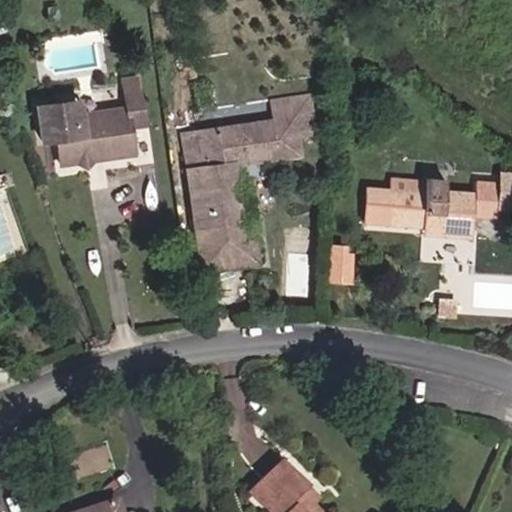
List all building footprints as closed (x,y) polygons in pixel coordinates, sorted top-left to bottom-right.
[(140,112),(134,65),(118,68),(122,95),(77,101),(70,102),(54,90),(32,92),(37,128),(52,126),(55,152),(129,142),(126,114),(140,112)] [(75,87),(54,90),(70,102),(77,101),(75,87)] [(266,97),(268,113),(293,112),(295,130),(306,128),(305,118),(303,94),(266,97)] [(186,160),(195,260),(249,255),(247,234),(238,235),(232,168),(241,167),(240,152),(297,147),(295,130),(293,112),(199,121),(203,159),(186,160)] [(199,121),(182,122),(186,160),(203,159),(199,121)] [(367,168),(367,181),(408,182),(408,169),(367,168)] [(407,211),(407,217),(455,218),(455,204),(485,203),(485,170),(456,170),(456,180),(430,180),(428,169),(408,169),(408,182),(367,181),(350,181),(350,209),(407,211)] [(307,206),(286,204),(285,222),(306,224),(307,206)] [(455,231),(455,218),(407,217),(407,230),(455,231)] [(310,511),(308,510),(305,511),(303,511),(282,489),(287,482),(262,456),(232,485),(256,511),(310,511)]
